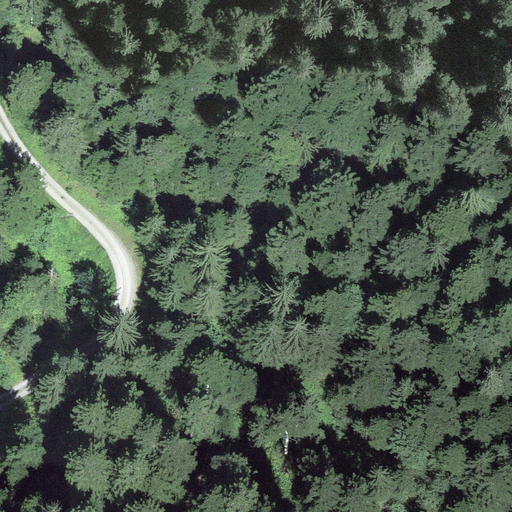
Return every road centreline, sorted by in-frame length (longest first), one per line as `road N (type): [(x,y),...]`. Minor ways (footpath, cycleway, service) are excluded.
road 1 (track): [(170,0),(362,136),(440,209),(511,294)]
road 2 (track): [(0,403),(97,344),(121,314),(127,289),(115,244),(20,148),(0,110)]
